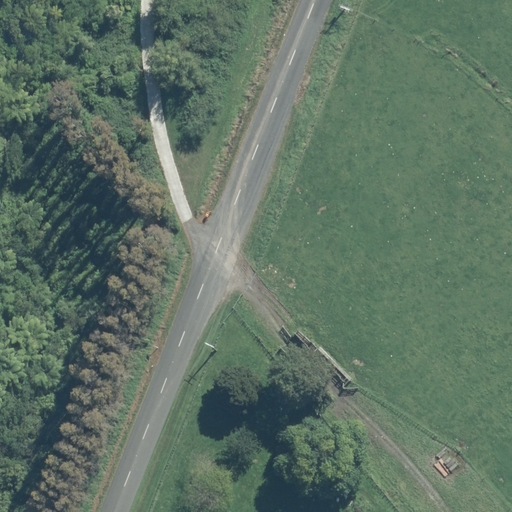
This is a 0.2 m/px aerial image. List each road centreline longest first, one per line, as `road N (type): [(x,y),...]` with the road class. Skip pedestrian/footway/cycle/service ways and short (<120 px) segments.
road 1 (tertiary): [(108,511),(312,0)]
road 2 (unknown): [(222,226),(186,88),(184,0)]
